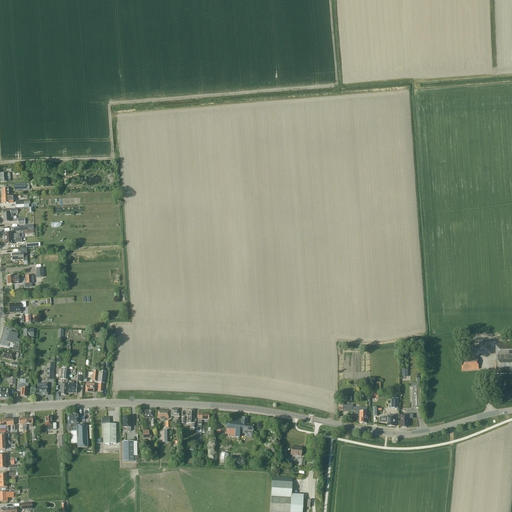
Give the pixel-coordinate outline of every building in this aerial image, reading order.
[(7,182),(10,181),(10,179),(10,174),(9,174),(7,174),(0,174),(1,183),(7,182)] [(17,210),(7,210),(3,210),(3,214),(3,222),(10,222),(10,217),(13,217),(13,214),(17,214),(17,210)] [(27,262),(26,249),(20,250),(20,253),(12,254),(12,261),(23,260),(23,262),(27,262)] [(23,284),(34,284),(34,275),(26,276),(26,279),(23,280),(23,284)] [(8,285),(14,285),(19,284),(19,276),(14,276),(7,277),(8,285)] [(22,312),(21,306),(21,303),(9,304),(10,313),(22,312)] [(15,344),(15,346),(13,346),(13,351),(19,352),(20,344),(19,343),(20,340),(17,339),(18,334),(9,331),(6,341),(15,344)] [(511,342),(495,343),(496,374),(511,374),(511,342)] [(14,361),(15,354),(4,352),(3,358),(14,361)] [(462,371),(479,369),(478,357),(461,358),(462,371)] [(104,384),(106,372),(99,371),(98,383),(98,392),(103,392),(104,384)] [(25,383),(26,380),(20,380),(20,383),(18,383),(17,391),(21,391),(20,397),(27,397),(28,389),(28,384),(25,383)] [(76,394),(77,384),(74,384),(74,381),(68,381),(68,393),(76,394)] [(413,408),(421,408),(421,386),(418,386),(417,383),(411,383),(411,387),(413,387),(413,408)] [(39,396),(48,396),(48,388),(47,384),(37,384),(37,388),(37,392),(38,392),(39,396)] [(94,393),(94,384),(86,384),(85,392),(94,393)] [(0,398),(10,399),(10,390),(0,389),(0,398)] [(356,417),(360,417),(360,423),(367,424),(367,412),(367,408),(353,408),(353,406),(349,405),(344,405),(344,402),(341,402),(341,403),(338,403),(338,411),(343,411),(343,412),(353,412),(356,412),(356,417)] [(151,421),(151,426),(151,428),(155,428),(155,426),(155,420),(154,420),(154,418),(154,411),(145,411),(145,418),(150,418),(150,421),(151,421)] [(157,419),(161,419),(161,420),(164,420),(164,419),(168,419),(168,411),(158,411),(157,419)] [(194,417),(194,411),(188,411),(188,417),(187,417),(186,424),(191,424),(191,429),(195,429),(195,423),(196,423),(196,420),(194,420),(194,417)] [(201,433),(201,420),(209,420),(209,415),(201,415),(201,414),(198,414),(197,424),(196,424),(195,432),(201,433)] [(65,432),(73,431),(76,431),(76,424),(78,424),(77,415),(72,415),(72,416),(67,416),(68,424),(65,424),(65,432)] [(407,426),(409,425),(409,415),(401,415),(401,428),(407,428),(407,426)] [(395,427),(395,416),(388,416),(388,418),(380,418),(380,423),(388,423),(387,427),(395,427)] [(45,418),(46,426),(46,430),(56,429),(56,423),(52,424),(52,417),(45,418)] [(103,444),(116,444),(116,424),(110,424),(110,418),(101,418),(101,425),(103,425),(103,426),(103,428),(103,444)] [(226,434),(230,435),(230,436),(235,436),(235,437),(239,438),(240,434),(245,434),(245,436),(246,436),(246,438),(252,439),(253,425),(246,425),(247,419),(242,418),(241,422),(228,420),(227,431),(226,434)] [(0,432),(0,433),(5,433),(5,434),(8,434),(8,431),(8,426),(7,426),(6,421),(0,420),(0,432)] [(7,426),(8,426),(12,426),(12,431),(15,430),(15,426),(13,426),(13,420),(6,421),(7,426)] [(77,432),(73,432),(70,432),(71,445),(75,445),(75,448),(87,448),(87,426),(77,426),(77,432)] [(0,436),(0,443),(5,443),(5,442),(4,438),(9,437),(9,435),(4,435),(4,436),(0,436)] [(9,441),(5,442),(5,443),(0,443),(0,449),(5,450),(5,447),(11,447),(11,450),(12,450),(16,450),(17,449),(17,444),(18,444),(18,442),(13,442),(9,442),(9,441)] [(123,462),(133,461),(133,441),(123,442),(123,462)] [(301,457),(302,448),(291,447),(290,455),(301,457)] [(227,464),(228,454),(221,453),(220,463),(227,464)] [(301,511),(303,503),(305,503),(305,500),(303,500),(303,499),(303,495),(291,495),(292,483),(272,481),(271,497),(269,511),(301,511)] [(7,498),(10,498),(14,498),(13,493),(10,493),(7,493),(0,493),(0,498),(0,502),(8,502),(7,498)]
